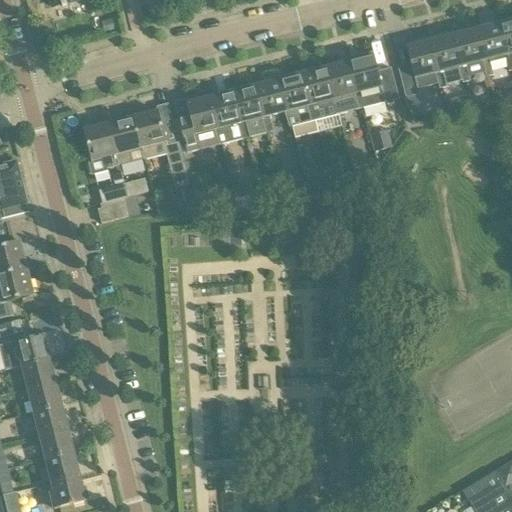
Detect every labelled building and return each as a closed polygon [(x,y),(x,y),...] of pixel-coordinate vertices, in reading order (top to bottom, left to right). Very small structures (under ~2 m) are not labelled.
[(121,34),(117,19),(101,23),(104,33),(107,33),(108,37),(121,34)] [(509,56),(505,57),(509,72),(511,71),(511,21),(501,24),(509,56)] [(509,56),(501,24),(477,30),(486,62),(482,63),(485,73),(486,78),(493,76),(490,61),(505,57),(509,56)] [(458,69),(462,84),(470,82),(469,77),(485,73),(482,63),(486,62),(477,30),(454,36),(462,68),(458,69)] [(454,36),(431,42),(439,74),(435,75),(438,85),(439,90),(447,88),(443,73),(458,69),(462,68),(454,36)] [(398,67),(406,99),(424,94),(422,88),(438,85),(435,75),(439,74),(431,42),(430,39),(419,42),(419,45),(407,48),(411,64),(398,67)] [(363,60),(352,63),(360,94),(354,96),(359,111),(366,109),(362,94),(377,90),(382,105),(399,101),(391,70),(378,73),(374,57),(373,57),(373,54),(362,57),(363,60)] [(352,63),(328,69),(336,100),(331,101),(336,117),(343,115),(339,100),(354,96),(360,94),(352,63)] [(315,72),(304,75),(312,107),(308,108),(311,123),(336,117),(331,101),(336,100),(328,69),(327,69),(324,67),(317,69),(315,72)] [(294,75),(292,78),(280,81),(288,113),(285,114),(289,129),(311,123),(308,108),(312,107),(304,75),(303,75),(300,73),(294,75)] [(288,113),(280,81),(257,87),(265,119),(262,120),(267,134),(274,133),(270,117),(285,114),(288,113)] [(245,90),(233,93),(241,125),(238,125),(243,140),(251,139),(247,123),(262,120),(265,119),(257,87),(254,85),(247,87),(245,90)] [(233,93),(209,99),(217,131),(215,131),(217,137),(219,147),(227,145),(223,129),(238,125),(241,125),(233,93)] [(217,131),(209,99),(187,105),(190,118),(179,121),(187,155),(199,152),(197,142),(217,137),(215,131),(217,131)] [(143,161),(157,158),(154,147),(163,144),(167,143),(159,112),(132,119),(140,150),(143,161)] [(132,119),(108,125),(119,168),(132,164),(129,153),(140,150),(132,119)] [(108,125),(84,131),(92,163),(104,159),(107,171),(119,168),(108,125)] [(375,152),(393,148),(389,131),(371,136),(375,152)] [(165,148),(175,189),(189,186),(178,145),(165,148)] [(0,220),(29,212),(25,197),(25,195),(16,163),(0,166),(0,220)] [(111,176),(114,188),(99,192),(102,205),(126,199),(123,186),(120,174),(111,176)] [(330,183),(333,198),(358,191),(354,176),(330,183)] [(126,199),(102,205),(103,209),(98,211),(101,225),(128,219),(125,205),(134,203),(132,198),(148,193),(145,180),(123,186),(126,199)] [(333,198),(330,183),(307,189),(310,200),(333,198)] [(282,187),(260,192),(261,199),(262,201),(264,201),(265,203),(285,201),(284,198),(284,195),(282,187)] [(310,200),(307,189),(284,195),(284,198),(285,201),(310,200)] [(260,192),(251,195),(254,208),(263,206),(262,201),(261,199),(260,192)] [(192,198),(179,202),(182,213),(196,211),(192,198)] [(368,252),(369,227),(355,227),(355,251),(368,252)] [(0,276),(27,270),(20,242),(0,247),(0,276)] [(27,270),(0,276),(0,300),(1,304),(0,304),(0,320),(14,316),(11,303),(34,297),(27,270)] [(20,322),(0,326),(0,339),(24,334),(20,322)] [(22,368),(50,360),(44,336),(15,343),(22,368)] [(0,345),(0,371),(18,366),(11,342),(0,345)] [(50,360),(22,368),(28,391),(56,384),(50,360)] [(62,407),(56,384),(28,391),(34,415),(62,407)] [(68,431),(62,407),(34,415),(40,438),(68,431)] [(68,431),(40,438),(46,462),(74,454),(68,431)] [(4,460),(1,448),(0,448),(0,472),(6,471),(17,469),(15,461),(4,460)] [(80,478),(74,454),(46,462),(52,485),(80,478)] [(511,466),(511,465),(497,473),(506,487),(511,483),(511,466)] [(6,471),(0,472),(0,482),(4,497),(12,494),(6,471)] [(495,472),(481,481),(461,494),(472,511),(511,511),(511,501),(500,481),(495,472)] [(80,478),(52,485),(54,493),(50,494),(54,510),(86,502),(80,478)] [(12,494),(4,497),(7,511),(21,511),(16,493),(12,494)]
